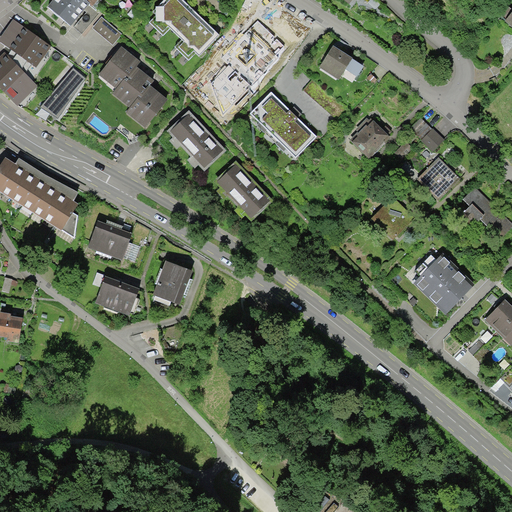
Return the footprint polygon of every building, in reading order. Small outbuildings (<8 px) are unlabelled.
[(87,0),(52,0),(47,7),(71,26),(90,3),(90,2),(87,0)] [(184,0),(163,0),(151,12),(155,16),(149,22),(163,36),(170,28),(182,40),(175,47),(189,61),(196,53),(199,56),(220,36),(184,0)] [(284,19),(268,12),(259,25),(240,45),(249,55),(254,56),(265,66),(286,41),(276,33),(284,19)] [(121,34),(100,17),(92,28),(113,45),(121,34)] [(51,46),(13,19),(0,37),(0,41),(12,49),(32,63),(36,67),(51,46)] [(141,61),(121,46),(99,74),(116,88),(126,76),(127,78),(137,66),(141,61)] [(334,47),(320,68),(339,81),(346,71),(357,79),(365,68),(334,47)] [(12,49),(7,55),(25,74),(32,63),(12,49)] [(7,55),(4,52),(0,56),(0,87),(18,106),(38,87),(25,74),(7,55)] [(154,80),(137,66),(127,78),(126,76),(116,88),(112,93),(130,107),(139,96),(141,97),(150,85),(154,80)] [(85,78),(73,68),(40,107),(58,118),(85,78)] [(208,71),(189,88),(219,120),(242,99),(227,82),(223,87),(208,71)] [(377,80),(371,75),(366,81),(373,86),(377,80)] [(168,99),(150,85),(141,97),(139,96),(130,107),(126,113),(145,128),(168,99)] [(273,94),(253,115),(296,156),(313,138),(295,121),(301,115),(293,107),(290,110),(273,94)] [(431,153),(444,141),(422,117),(408,130),(431,153)] [(186,118),(171,133),(204,171),(222,156),(186,118)] [(373,118),(350,140),(368,159),(395,135),(386,125),(383,129),(373,118)] [(16,165),(6,157),(0,168),(0,190),(64,233),(79,203),(74,201),(77,194),(19,160),(16,165)] [(439,158),(417,179),(439,201),(461,180),(439,158)] [(237,165),(217,180),(255,221),(271,202),(237,165)] [(511,222),(477,187),(464,199),(471,205),(460,216),(469,226),(480,216),(503,240),(511,231),(511,222)] [(414,219),(393,199),(375,217),(395,238),(414,219)] [(132,234),(99,221),(89,249),(124,262),(132,234)] [(482,283),(432,236),(397,273),(448,320),(482,283)] [(196,272),(166,261),(152,299),(182,309),(196,272)] [(140,290),(105,274),(96,300),(133,316),(140,290)] [(13,281),(5,279),(1,293),(10,295),(13,281)] [(497,332),(511,316),(511,305),(505,299),(485,320),(497,332)] [(13,314),(1,313),(0,321),(0,337),(7,339),(7,341),(20,344),(24,319),(13,317),(13,314)] [(511,316),(497,332),(511,345),(511,343),(511,316)]
